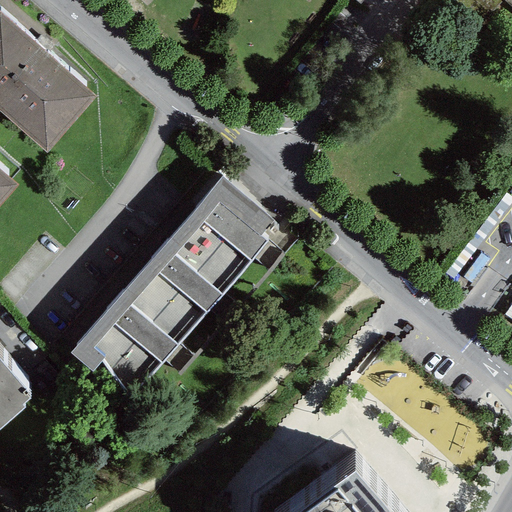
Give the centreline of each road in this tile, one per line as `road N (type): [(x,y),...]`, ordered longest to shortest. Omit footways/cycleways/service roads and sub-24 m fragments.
road 1 (residential): [(511,382),(270,172)]
road 2 (residential): [(270,172),(62,0)]
road 3 (residential): [(270,172),(408,0)]
